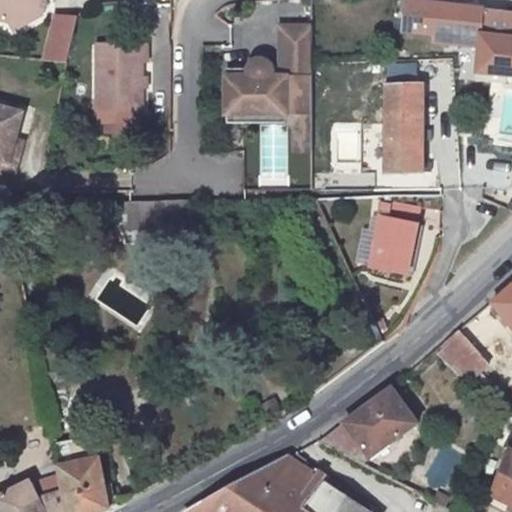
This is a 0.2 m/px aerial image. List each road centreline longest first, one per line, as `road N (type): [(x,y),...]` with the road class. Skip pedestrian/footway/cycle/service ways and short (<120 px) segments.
road 1 (secondary): [(139,511),(310,422),(511,255)]
road 2 (residential): [(180,184),(182,55),(206,0)]
